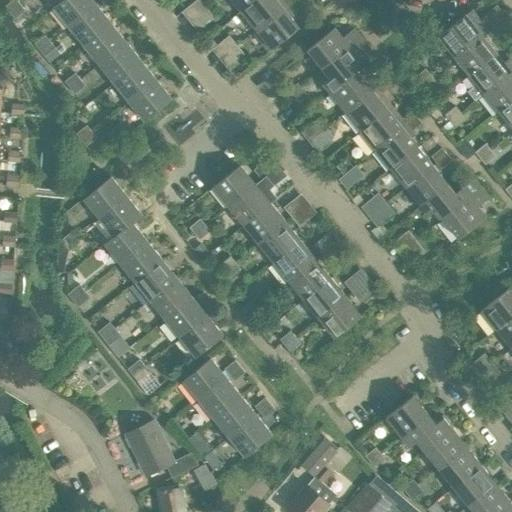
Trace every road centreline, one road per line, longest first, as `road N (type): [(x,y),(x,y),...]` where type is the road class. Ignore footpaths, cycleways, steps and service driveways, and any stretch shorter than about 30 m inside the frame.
road 1 (residential): [(511,434),(409,299),(236,110)]
road 2 (residential): [(126,511),(83,430),(0,372)]
road 3 (residential): [(236,110),(146,0)]
road 4 (residential): [(137,193),(236,110)]
